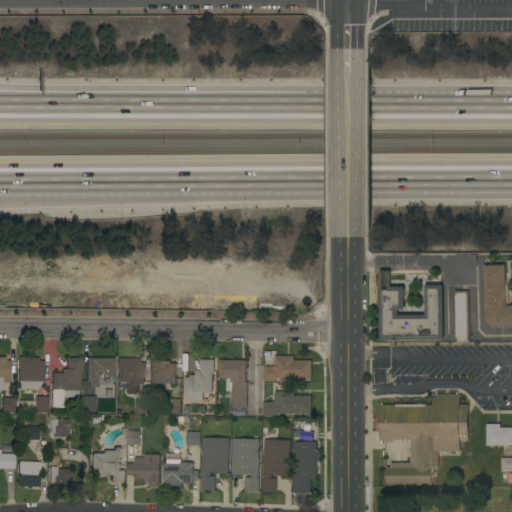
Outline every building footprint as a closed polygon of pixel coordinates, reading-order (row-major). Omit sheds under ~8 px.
[(486,320),(486,265),(507,265),(508,306),(511,305),(511,327),(493,327),(486,320)] [(443,340),(380,340),(380,271),(391,271),(390,287),(404,287),(404,310),(398,310),(398,315),(425,315),(425,285),(444,285),(443,340)] [(469,341),(455,341),(455,291),(469,291),(469,341)] [(294,356),(294,360),(311,360),(311,380),(307,380),(307,379),(276,378),(276,381),(262,381),(262,366),(265,366),(265,361),(274,361),(274,356),(294,356)] [(0,357),(5,357),(5,361),(10,361),(9,376),(10,376),(10,382),(4,382),(4,391),(0,391),(0,357)] [(17,390),(18,381),(17,381),(18,357),(32,357),(32,358),(37,358),(37,361),(43,361),(42,381),(41,381),(36,391),(17,390)] [(51,373),(61,373),(61,369),(66,369),(66,358),(81,358),(80,371),(78,371),(78,391),(77,391),(77,397),(62,397),(62,408),(50,408),(51,373)] [(114,358),(113,377),(108,377),(107,382),(104,382),(104,384),(97,384),(97,387),(88,387),(88,382),(86,382),(86,358),(114,358)] [(139,359),(139,362),(144,363),(144,385),(138,384),(138,394),(125,394),(125,382),(117,382),(117,358),(139,359)] [(153,359),(162,360),(162,361),(170,361),(170,364),(176,364),(176,383),(174,383),(174,385),(172,385),(172,383),(152,383),(153,359)] [(214,359),(214,372),(212,372),(212,392),(203,392),(203,402),(186,402),(186,392),(184,392),(184,377),(190,377),(190,375),(195,375),(195,370),(199,370),(200,359),(214,359)] [(246,360),(246,382),(247,382),(247,408),(233,408),(233,397),(232,397),(232,391),(226,391),(226,379),(218,379),(219,360),(246,360)] [(276,416),(263,416),(263,402),(275,402),(275,391),(294,391),(294,395),(311,396),(311,414),(276,414),(276,416)] [(395,405),(395,407),(425,406),(425,405),(433,405),(433,395),(460,394),(460,404),(468,404),(469,441),(459,441),(460,451),(438,451),(438,467),(433,467),(433,472),(431,472),(431,483),(415,483),(415,484),(413,484),(413,483),(410,483),(410,484),(408,484),(408,483),(405,483),(405,484),(403,484),(403,483),(400,483),(400,484),(398,484),(398,483),(394,483),(394,484),(386,484),(386,467),(391,466),(390,463),(411,462),(410,438),(395,439),(395,440),(380,441),(380,405),(395,405)] [(47,396),(47,411),(34,411),(34,396),(47,396)] [(95,396),(95,411),(81,411),(82,396),(95,396)] [(14,398),(13,412),(1,412),(1,397),(14,398)] [(180,399),(180,413),(168,413),(169,399),(180,399)] [(148,400),(147,415),(134,414),(135,400),(148,400)] [(90,415),(102,415),(102,424),(90,424),(90,415)] [(56,419),(56,418),(69,419),(68,429),(68,432),(66,432),(66,437),(52,436),(52,434),(49,433),(49,426),(48,426),(48,419),(56,419)] [(511,445),(507,445),(507,447),(504,447),(504,445),(486,445),(486,424),(500,424),(500,428),(511,428),(511,445)] [(38,426),(37,440),(24,440),(24,426),(38,426)] [(139,431),(139,445),(126,445),(127,431),(139,431)] [(200,432),(200,446),(186,445),(186,432),(200,432)] [(228,474),(214,474),(214,471),(210,471),(210,477),(215,477),(215,491),(201,490),(201,476),(202,476),(202,461),(202,458),(203,437),(229,438),(228,474)] [(233,438),(259,439),(258,477),(259,477),(259,492),(244,492),(245,477),(250,477),(250,473),(246,472),(246,475),(232,474),(233,438)] [(290,475),(276,475),(276,473),(272,473),(272,479),(276,479),(276,492),(262,492),(263,478),(264,464),(263,463),(263,459),(264,440),(290,440),(290,475)] [(294,442),(316,442),(316,455),(317,455),(317,461),(316,461),(316,479),(310,479),(310,493),(293,493),(294,442)] [(0,444),(11,444),(11,452),(0,451),(0,444)] [(102,453),(102,450),(113,450),(113,447),(120,447),(120,470),(125,470),(125,483),(111,483),(112,475),(107,475),(106,477),(90,476),(91,453),(102,453)] [(0,453),(14,454),(13,469),(0,468),(0,453)] [(181,463),(193,463),(193,471),(198,471),(198,481),(193,481),(193,483),(182,483),(182,485),(163,485),(163,480),(164,480),(164,463),(166,463),(166,453),(181,454),(181,463)] [(48,454),(56,454),(56,463),(48,462),(48,454)] [(144,458),(144,454),(160,455),(159,485),(149,485),(149,482),(144,482),(144,478),(133,478),(133,476),(126,475),(126,463),(133,464),(133,462),(134,462),(134,457),(144,458)] [(511,457),(511,471),(501,471),(501,457),(511,457)] [(39,462),(38,487),(30,486),(30,489),(25,489),(25,486),(17,486),(18,461),(39,462)] [(49,466),(56,467),(56,469),(69,469),(68,479),(68,482),(67,482),(66,487),(52,487),(52,484),(49,483),(49,466)]
